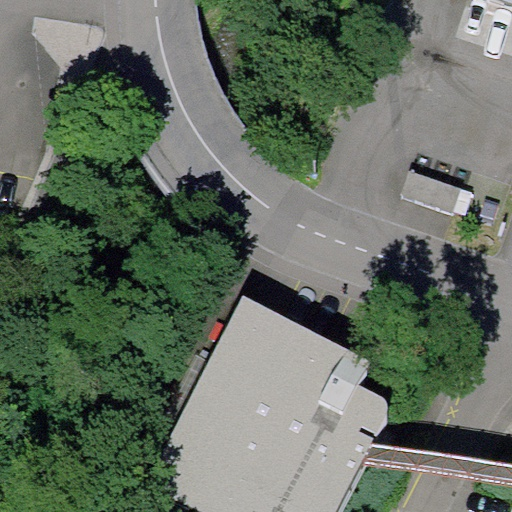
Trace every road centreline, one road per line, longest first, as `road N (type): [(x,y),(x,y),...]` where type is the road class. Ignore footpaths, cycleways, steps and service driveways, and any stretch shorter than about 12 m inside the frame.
road 1 (residential): [(511,311),(336,248),(170,124),(138,68),(136,0)]
road 2 (residential): [(428,511),(511,324)]
